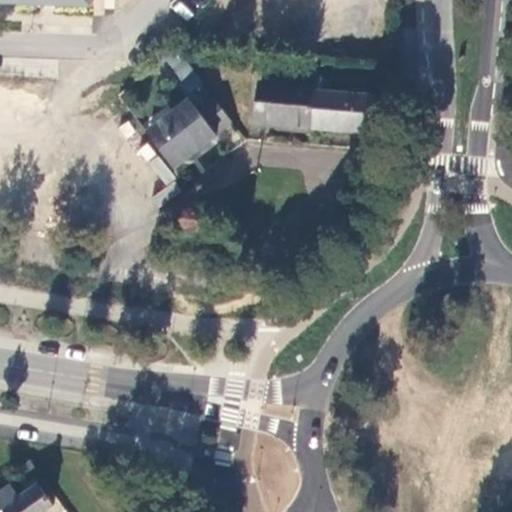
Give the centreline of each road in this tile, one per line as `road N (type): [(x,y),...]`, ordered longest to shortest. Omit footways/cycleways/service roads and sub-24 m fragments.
road 1 (residential): [(112,274),(118,250),(255,154),(336,162),(339,180)]
road 2 (tertiary): [(440,0),(444,146),(414,283)]
road 3 (tertiary): [(506,271),(483,230),(474,187),(494,0)]
road 4 (primary): [(0,364),(173,393)]
road 5 (primary): [(320,382),(277,393),(173,393)]
road 6 (primary): [(173,393),(309,444)]
road 7 (primary): [(414,283),(347,334),(320,382)]
